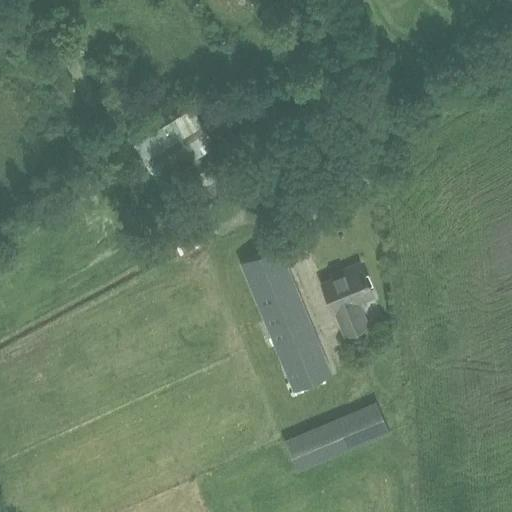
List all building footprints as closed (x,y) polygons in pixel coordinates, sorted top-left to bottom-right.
[(210,145),(186,106),(128,141),(151,180),(210,145)] [(315,330),(279,245),(241,261),(276,346),(315,330)] [(337,310),(348,334),(367,325),(356,301),(373,294),(360,263),(342,271),(343,273),(323,283),(335,311),(337,310)] [(332,372),(322,349),(284,365),(294,388),(332,372)] [(390,429),(376,397),(286,437),(300,469),(390,429)]
